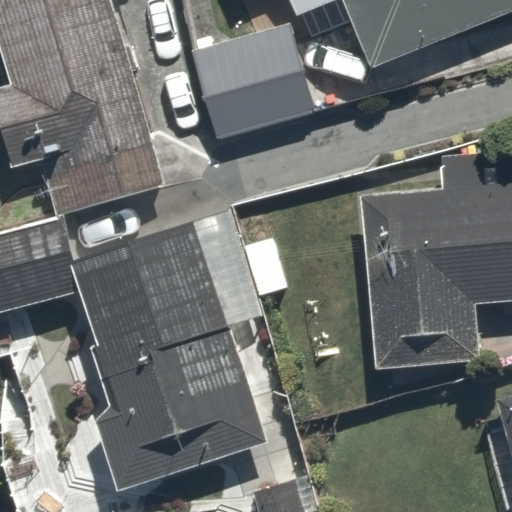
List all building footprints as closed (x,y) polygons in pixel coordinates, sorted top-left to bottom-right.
[(165,191),(116,0),(0,0),(0,27),(15,87),(0,90),(0,135),(10,176),(41,168),(54,220),(165,191)] [(511,0),(289,0),(297,22),(344,5),(369,74),(511,22),(511,0)] [(302,28),(195,52),(216,144),(323,120),(302,28)] [(443,193),(372,194),(375,369),(491,368),(490,299),(511,299),(511,148),(442,150),(443,193)] [(71,222),(0,241),(0,325),(90,301),(119,405),(93,412),(115,491),(271,447),(205,208),(77,244),(71,222)] [(492,511),(511,511),(511,402),(466,415),(492,511)]
